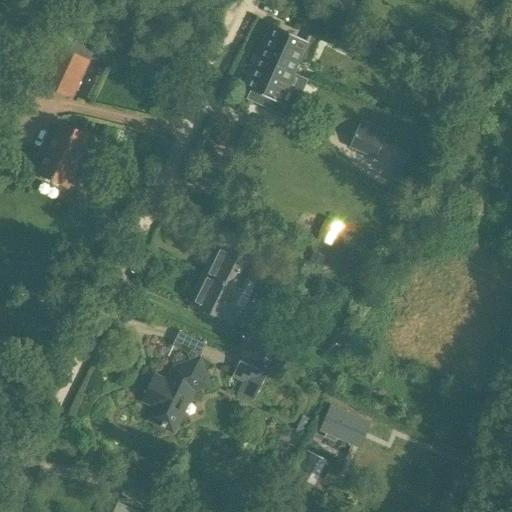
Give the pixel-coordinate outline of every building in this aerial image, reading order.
[(294,73),(308,42),(273,27),(260,58),(294,73)] [(72,100),(95,51),(68,38),(70,34),(56,28),(32,81),(72,100)] [(325,29),(320,40),(333,45),(338,34),(325,29)] [(294,73),(261,58),(247,88),(246,88),(245,89),(281,105),(282,104),(290,107),(303,78),(294,74),(294,73)] [(387,132),(362,121),(351,147),(376,158),(387,132)] [(69,189),(91,140),(60,125),(37,174),(69,189)] [(252,150),(239,145),(234,158),(247,163),(252,150)] [(403,155),(391,182),(407,189),(419,161),(403,155)] [(260,266),(221,247),(214,262),(211,260),(203,276),(240,293),(247,279),(253,282),(260,266)] [(313,253),(309,261),(320,266),(324,258),(313,253)] [(298,289),(304,276),(278,264),(272,277),(298,289)] [(231,325),(239,309),(234,306),(240,293),(203,276),(197,290),(200,291),(193,306),(231,325)] [(268,359),(272,351),(269,350),(271,345),(245,333),(238,348),(264,360),(265,358),(268,359)] [(210,386),(200,359),(172,369),(166,382),(154,376),(142,402),(154,408),(148,422),(174,434),(194,392),(210,386)] [(255,401),(268,372),(241,359),(232,378),(242,383),(237,393),(255,401)] [(487,428),(495,409),(477,401),(469,421),(487,428)] [(332,406),(321,430),(329,433),(327,437),(338,442),(340,438),(352,443),(363,419),(332,406)] [(309,454),(303,451),(296,465),(298,466),(293,476),(291,475),(272,511),(302,511),(316,486),(315,486),(327,461),(310,452),(309,454)] [(153,511),(137,511),(119,503),(113,511),(156,511),(154,511),(153,511)]
